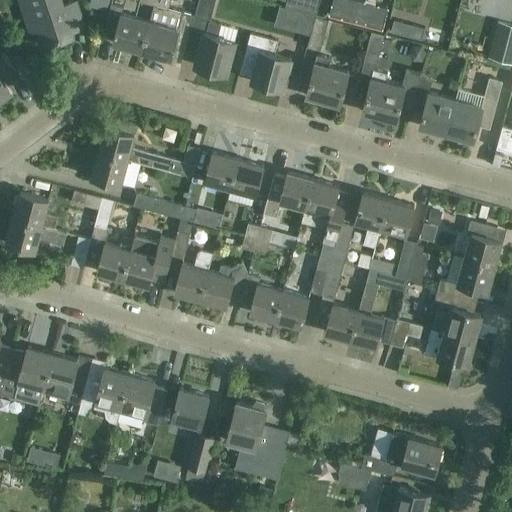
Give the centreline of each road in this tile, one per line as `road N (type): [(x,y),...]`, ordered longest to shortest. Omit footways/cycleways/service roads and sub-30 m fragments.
road 1 (residential): [(0,159),(84,92),(123,86),(511,189)]
road 2 (residential): [(493,418),(0,281)]
